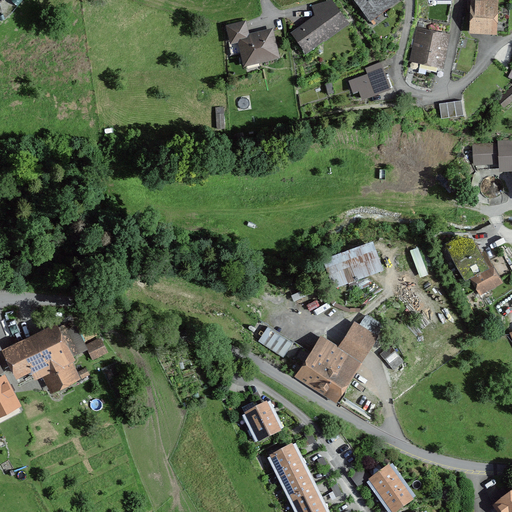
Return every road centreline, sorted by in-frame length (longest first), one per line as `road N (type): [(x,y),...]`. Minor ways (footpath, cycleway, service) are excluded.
road 1 (unclassified): [(236,352),(399,445),(476,466)]
road 2 (unclassified): [(0,303),(29,298),(118,313),(236,352)]
road 3 (residential): [(408,0),(398,70),(401,82),(427,99),(471,76),(511,36)]
road 4 (residential): [(236,352),(238,372),(307,419),(370,511)]
road 5 (track): [(376,276),(392,287),(388,296),(338,333),(269,304)]
